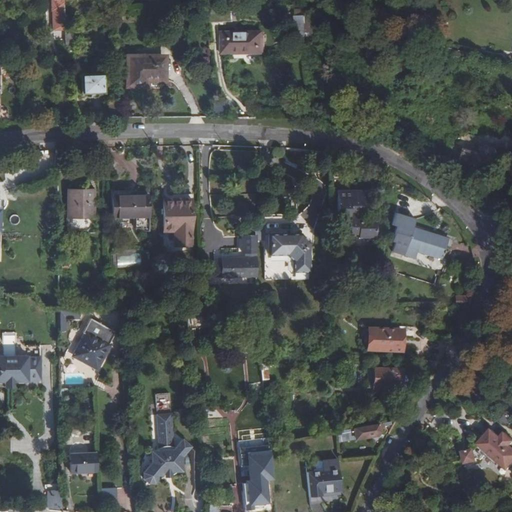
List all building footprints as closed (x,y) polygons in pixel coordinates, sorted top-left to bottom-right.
[(55,30),(65,30),(63,0),(50,0),(51,9),(55,10),(55,30)] [(296,31),(305,31),(305,18),(295,19),(296,31)] [(74,48),(74,29),(65,30),(65,46),(65,49),(74,48)] [(306,42),(305,31),(296,31),(297,42),(306,42)] [(223,54),(263,54),(262,34),(223,34),(223,54)] [(443,42),(430,39),(428,48),(442,51),(443,42)] [(140,80),(164,80),(163,58),(140,58),(140,56),(128,56),(128,86),(140,86),(140,80)] [(102,92),(102,75),(81,76),(81,93),(102,92)] [(108,102),(109,118),(119,117),(118,102),(108,102)] [(226,103),(213,103),(214,117),(226,118),(226,103)] [(479,149),(478,152),(495,158),(496,154),(496,151),(496,150),(494,148),(489,146),(483,145),(480,146),(480,147),(479,149)] [(478,152),(465,148),(461,162),(451,159),(447,171),(462,175),(460,181),(477,185),(481,171),(492,174),(493,173),(502,175),(506,161),(505,161),(495,158),(478,152)] [(50,241),(60,241),(59,177),(49,178),(50,241)] [(94,189),(69,191),(70,219),(96,218),(94,189)] [(150,196),(114,197),(115,223),(137,223),(138,234),(152,234),(150,196)] [(351,196),(338,196),(339,223),(350,223),(351,226),(351,241),(359,241),(359,245),(377,245),(377,228),(359,228),(358,219),(365,218),(365,203),(351,203),(351,196)] [(195,204),(167,205),(168,234),(179,234),(179,251),(197,250),(195,204)] [(0,250),(7,250),(7,239),(15,240),(42,240),(42,236),(20,235),(4,234),(4,224),(3,220),(0,220),(0,250)] [(20,223),(4,224),(4,234),(20,235),(20,223)] [(447,242),(413,230),(407,249),(441,261),(447,242)] [(304,235),(272,236),(273,256),(291,255),(298,262),(299,273),(314,272),(313,243),(304,235)] [(260,261),(259,238),(246,239),(246,255),(249,255),(250,261),(226,262),(227,280),(261,279),(260,261)] [(0,258),(16,258),(15,240),(7,239),(7,250),(0,250),(0,258)] [(141,265),(141,253),(117,254),(117,266),(141,265)] [(227,280),(226,262),(218,262),(219,281),(227,280)] [(456,297),(456,306),(471,306),(473,300),(473,297),(456,297)] [(81,310),(61,310),(61,319),(61,331),(67,331),(67,318),(81,318),(81,310)] [(86,335),(75,355),(97,367),(109,346),(106,344),(112,331),(91,319),(83,333),(86,335)] [(398,331),(398,352),(401,352),(402,340),(407,340),(407,328),(391,328),(391,331),(398,331)] [(82,333),(75,330),(71,339),(77,342),(82,333)] [(391,331),(366,330),(365,351),(398,352),(398,331),(391,331)] [(116,333),(112,331),(106,344),(109,346),(116,333)] [(0,382),(6,382),(6,384),(18,384),(18,382),(29,382),(29,380),(42,380),(42,357),(30,357),(29,355),(19,356),(18,358),(5,359),(5,356),(0,355),(0,382)] [(417,369),(433,369),(440,359),(417,359),(417,369)] [(268,362),(261,362),(263,380),(270,380),(268,362)] [(65,370),(61,370),(62,388),(90,388),(90,370),(65,370)] [(399,372),(380,372),(380,387),(400,387),(399,372)] [(171,392),(155,393),(155,407),(171,407),(171,392)] [(155,415),(158,447),(157,449),(156,450),(155,451),(154,453),(153,455),(153,457),(153,459),(153,461),(144,471),(145,478),(150,482),(155,482),(163,474),(166,474),(168,474),(170,474),(172,474),(175,472),(177,471),(178,470),(180,468),(181,467),(182,465),(182,463),(183,460),(183,458),(182,456),(181,453),(191,442),(183,435),(174,445),(171,445),(170,413),(155,415)] [(381,425),(380,420),(353,426),(355,436),(373,432),(379,426),(381,425)] [(511,473),(511,438),(510,436),(505,441),(496,433),(483,449),(484,450),(479,456),(479,454),(467,456),(470,469),(482,466),(481,464),(484,463),(486,465),(491,460),(494,455),(503,463),(502,465),(503,465),(511,473)] [(265,481),(273,479),(270,448),(264,449),(265,457),(262,457),(263,463),(259,464),(260,470),(249,471),(250,480),(247,480),(247,483),(242,484),(243,492),(248,492),(248,494),(252,494),(253,504),(256,504),(256,506),(266,505),(265,503),(268,502),(265,481)] [(503,463),(494,455),(491,460),(501,468),(503,465),(502,465),(503,463)] [(97,457),(72,456),(72,474),(98,474),(97,457)] [(322,463),(324,472),(309,475),(315,500),(326,497),(326,495),(337,493),(337,495),(347,493),(346,487),(343,487),(337,460),(322,463)] [(64,489),(48,491),(47,509),(64,511),(64,489)] [(118,489),(106,489),(106,502),(118,502),(118,489)]
